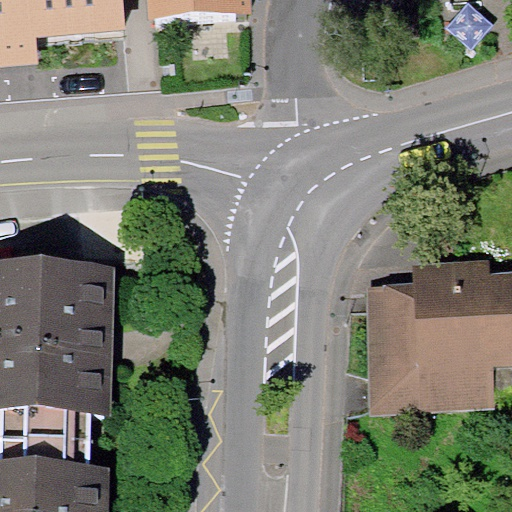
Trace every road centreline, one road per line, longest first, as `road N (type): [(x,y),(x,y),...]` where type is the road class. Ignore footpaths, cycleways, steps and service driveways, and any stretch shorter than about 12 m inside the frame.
road 1 (secondary): [(310,183),(281,266),(276,511)]
road 2 (tertiary): [(310,183),(159,153),(0,161)]
road 3 (secondary): [(511,109),(378,149),(310,183)]
road 4 (residential): [(303,0),(296,122),(310,183)]
